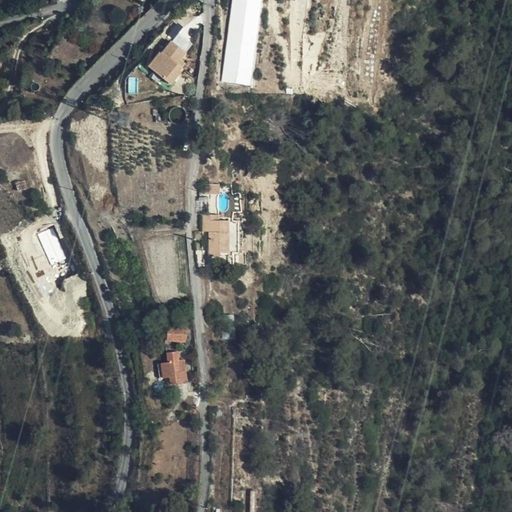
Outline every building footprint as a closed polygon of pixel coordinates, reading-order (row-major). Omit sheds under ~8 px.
[(251,84),(262,0),(233,0),(223,81),(251,84)] [(161,52),(156,58),(161,62),(155,68),(165,77),(170,71),(177,77),(185,69),(182,67),(177,63),(181,58),(187,51),(172,40),(162,52),(161,52)] [(161,62),(156,58),(151,65),(155,68),(161,62)] [(185,62),(181,58),(177,63),(182,67),(185,62)] [(170,71),(165,77),(173,83),(177,77),(170,71)] [(224,257),(221,221),(214,222),(213,217),(204,217),(205,232),(210,232),(212,258),(224,257)] [(226,315),(228,331),(236,330),(235,314),(226,315)] [(185,341),(187,332),(178,331),(178,327),(169,326),(168,342),(176,343),(177,340),(185,341)] [(181,382),(178,352),(169,354),(172,383),(181,382)]
